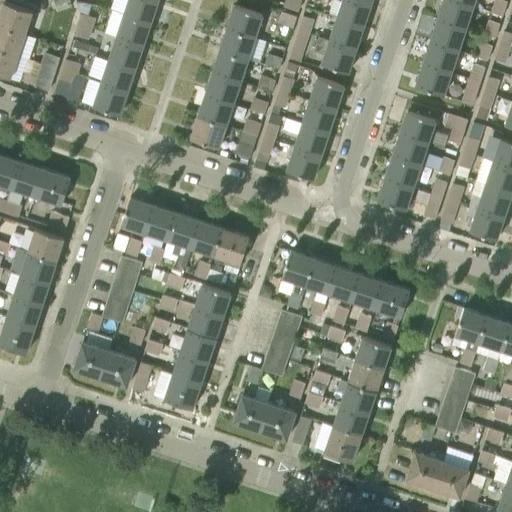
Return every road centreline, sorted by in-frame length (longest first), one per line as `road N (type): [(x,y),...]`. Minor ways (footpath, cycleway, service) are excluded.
road 1 (residential): [(511,279),(361,230),(342,214),(406,0)]
road 2 (residential): [(376,511),(40,402)]
road 3 (residential): [(40,402),(119,149)]
road 4 (residential): [(283,202),(119,149)]
road 5 (residential): [(119,149),(0,108)]
